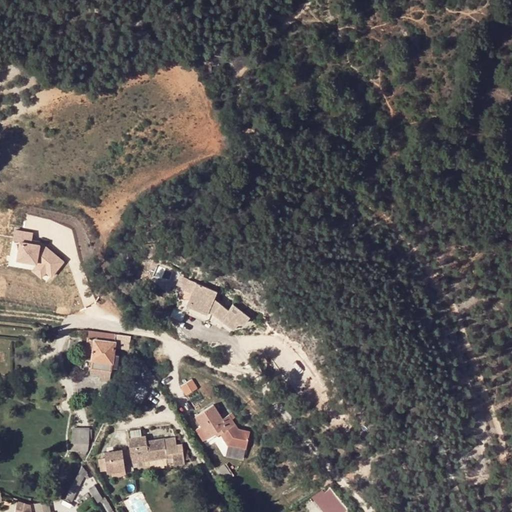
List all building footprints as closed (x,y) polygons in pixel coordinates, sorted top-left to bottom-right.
[(34,232),(16,229),(14,239),(22,241),(19,258),(39,262),(53,273),(54,273),(64,261),(39,241),(32,240),(34,232)] [(39,262),(34,269),(47,279),(53,273),(39,262)] [(246,323),(251,317),(234,304),(229,310),(215,299),(218,291),(193,272),(176,295),(201,314),(205,308),(209,310),(207,314),(225,327),(228,323),(236,329),(241,322),(241,323),(246,323)] [(228,323),(225,327),(233,333),(236,329),(228,323)] [(114,350),(115,348),(116,334),(89,331),(87,348),(93,349),(92,368),(102,370),(111,371),(112,363),(114,350)] [(129,350),(131,336),(116,334),(115,348),(129,350)] [(150,371),(145,364),(138,369),(142,376),(150,371)] [(188,395),(200,387),(194,377),(182,385),(188,395)] [(137,382),(130,379),(121,395),(139,406),(145,396),(133,390),(137,382)] [(149,389),(137,382),(133,390),(145,396),(149,389)] [(214,405),(196,416),(202,425),(209,437),(216,433),(218,435),(221,433),(224,432),(227,436),(225,438),(229,445),(247,449),(250,432),(239,429),(233,420),(236,418),(233,413),(223,419),(214,405)] [(202,425),(199,427),(206,439),(209,437),(202,425)] [(89,429),(73,428),(72,449),(88,449),(89,429)] [(177,451),(176,445),(175,437),(165,439),(164,438),(147,441),(146,436),(129,438),(130,449),(123,450),(122,449),(104,452),(105,456),(106,462),(108,473),(125,470),(125,463),(132,462),(132,464),(149,461),(150,463),(159,462),(159,463),(168,461),(167,454),(172,453),(173,461),(184,459),(183,450),(177,451)] [(150,468),(150,463),(149,461),(132,464),(133,471),(150,468)] [(225,465),(218,469),(225,479),(232,475),(225,465)] [(82,466),(66,499),(71,502),(87,471),(82,466)] [(94,485),(89,488),(98,502),(101,500),(108,511),(109,511),(113,510),(105,498),(103,499),(94,485)] [(31,511),(31,505),(18,501),(15,511),(31,511)] [(50,511),(48,502),(34,504),(35,511),(50,511)]
